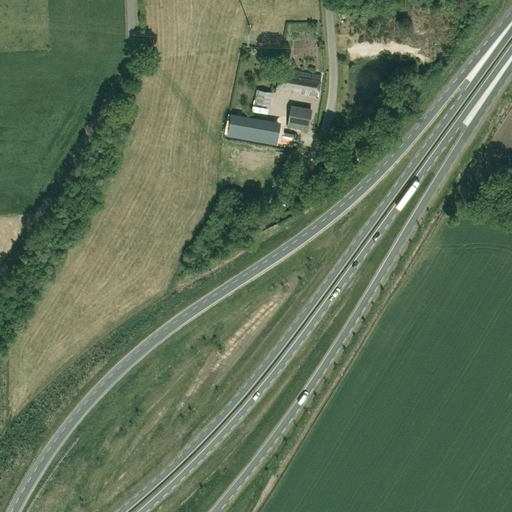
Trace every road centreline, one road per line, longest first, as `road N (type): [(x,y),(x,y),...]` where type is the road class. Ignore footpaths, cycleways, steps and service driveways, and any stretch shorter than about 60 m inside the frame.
road 1 (primary): [(511,22),(356,194),(188,314),(98,391),(13,511)]
road 2 (trunk): [(511,29),(247,387),(120,511)]
road 3 (trunk): [(141,511),(272,375),(511,49)]
road 4 (primary): [(213,511),(311,385),(511,58)]
